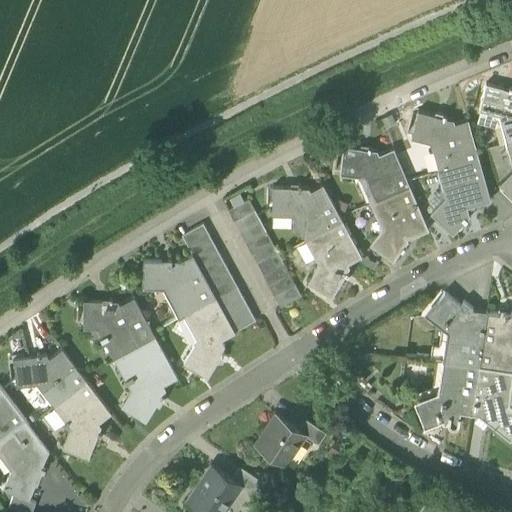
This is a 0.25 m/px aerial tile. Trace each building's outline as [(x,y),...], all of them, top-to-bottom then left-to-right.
[(498,115),(506,142),(511,140),(511,89),(486,82),(479,110),(498,115)] [(431,142),(439,169),(479,158),(468,119),(455,122),(454,119),(418,110),(411,137),(431,142)] [(495,127),(498,115),(479,110),(476,122),(495,127)] [(511,140),(506,142),(511,162),(511,170),(500,183),(511,195),(511,140)] [(365,176),(375,200),(410,185),(394,147),(379,154),(377,150),(371,149),(371,146),(369,146),(369,149),(343,146),(340,173),(365,176)] [(491,199),(479,158),(439,169),(444,188),(446,196),(431,212),(453,232),(470,215),(467,206),(491,199)] [(305,237),(305,239),(342,219),(323,183),(311,190),(309,187),(301,187),(301,184),(298,184),(298,187),(273,186),(272,214),(292,214),(296,222),(298,221),(307,236),(305,237)] [(428,229),(410,185),(375,200),(371,201),(382,227),(370,243),(393,260),(408,240),(406,236),(412,234),(412,235),(428,229)] [(424,200),(431,212),(446,196),(444,188),(433,191),(424,200)] [(255,209),(249,198),(228,209),(234,220),(255,209)] [(261,219),(255,209),(234,220),(240,231),(261,219)] [(287,227),(296,222),(292,214),(272,214),(272,226),(287,227)] [(267,230),(261,219),(240,231),(246,242),(267,230)] [(362,255),(342,219),(305,239),(306,241),(308,240),(316,256),(315,257),(319,264),(308,282),(332,297),(350,266),(348,263),(362,255)] [(182,234),(189,246),(210,234),(203,223),(182,234)] [(272,241),(267,230),(246,242),(251,252),(272,241)] [(193,254),(194,256),(215,245),(210,234),(189,246),(193,254)] [(308,265),(314,261),(299,238),(286,248),(298,266),(305,261),(308,265)] [(278,252),(272,241),(251,252),(257,263),(278,252)] [(194,256),(200,267),(221,255),(215,245),(194,256)] [(284,262),(278,252),(257,263),(263,274),(284,262)] [(179,317),(184,314),(216,297),(211,288),(206,277),(200,267),(194,256),(193,254),(181,260),(172,260),(171,258),(168,258),(168,260),(168,264),(162,264),(161,260),(144,259),(143,288),(163,288),(179,317)] [(200,267),(206,277),(227,266),(221,255),(200,267)] [(290,273),(284,262),(263,274),(269,285),(290,273)] [(216,297),(217,298),(238,287),(233,276),(227,266),(206,277),(211,288),(216,297)] [(296,284),(290,273),(269,285),(275,295),(296,284)] [(302,295),(296,284),(275,295),(281,306),(302,295)] [(217,298),(223,309),(244,298),(238,287),(217,298)] [(446,342),(443,360),(479,366),(486,318),(472,316),(473,306),(464,299),(461,303),(445,291),(427,313),(443,325),(446,321),(453,326),(450,343),(446,342)] [(103,328),(118,356),(156,336),(134,296),(120,304),(118,300),(84,299),(83,327),(103,328)] [(217,298),(216,297),(184,314),(198,340),(184,362),(208,376),(221,355),(223,355),(224,353),(221,351),(225,345),(222,339),(235,332),(235,331),(229,320),(223,309),(217,298)] [(223,309),(229,320),(250,308),(244,298),(223,309)] [(256,319),(250,308),(229,320),(235,331),(256,319)] [(486,318),(479,366),(511,370),(511,311),(509,313),(487,310),(486,318)] [(178,377),(156,336),(118,356),(134,384),(121,405),(146,420),(166,389),(164,384),(178,377)] [(36,383),(53,405),(87,380),(62,347),(49,357),(46,353),(39,354),(39,353),(37,353),(37,355),(13,358),(17,386),(36,383)] [(472,413),(479,366),(443,360),(438,392),(415,401),(425,428),(443,421),(448,421),(449,425),(453,427),(457,426),(459,423),(461,412),(472,413)] [(511,386),(511,370),(479,366),(472,413),(478,414),(511,440),(511,437),(511,404),(510,403),(511,386)] [(111,412),(87,380),(53,405),(65,421),(63,422),(64,424),(66,422),(70,428),(62,447),(88,458),(98,433),(101,434),(102,431),(99,431),(101,425),(99,422),(111,412)] [(0,437),(25,418),(0,384),(0,437)] [(255,443),(284,463),(305,432),(306,431),(300,427),(277,411),(255,443)] [(305,432),(319,442),(326,431),(306,417),(300,427),(306,431),(305,432)] [(50,450),(25,418),(0,437),(0,454),(11,469),(3,488),(14,493),(29,499),(41,469),(44,470),(45,468),(43,467),(50,450)] [(187,499),(206,511),(221,511),(241,484),(241,483),(231,476),(212,463),(187,499)] [(241,484),(254,493),(263,480),(239,464),(231,476),(241,483),(241,484)] [(9,505),(24,511),(31,511),(36,502),(29,499),(14,493),(9,505)]
